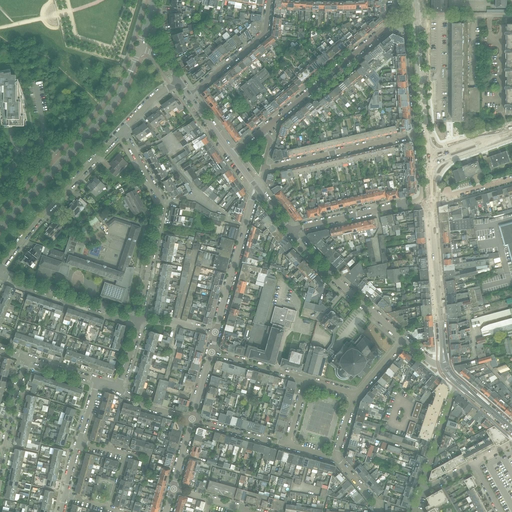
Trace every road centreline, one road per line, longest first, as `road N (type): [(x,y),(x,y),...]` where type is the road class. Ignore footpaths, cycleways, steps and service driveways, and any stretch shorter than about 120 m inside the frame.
road 1 (residential): [(261,130),(388,25),(400,24),(407,29),(417,137)]
road 2 (residential): [(261,130),(270,141),(262,168),(417,137)]
road 3 (residential): [(139,320),(159,208),(119,132)]
road 4 (residential): [(417,137),(420,198),(292,232)]
road 5 (residential): [(0,270),(119,132)]
road 6 (tertiary): [(442,339),(427,163)]
road 7 (secondary): [(426,154),(413,0)]
road 8 (residential): [(403,339),(292,232)]
road 9 (residential): [(215,332),(257,189)]
road 10 (residential): [(139,320),(0,275)]
road 11 (tertiary): [(62,160),(108,109),(139,48)]
road 12 (residential): [(187,95),(263,33),(268,0)]
